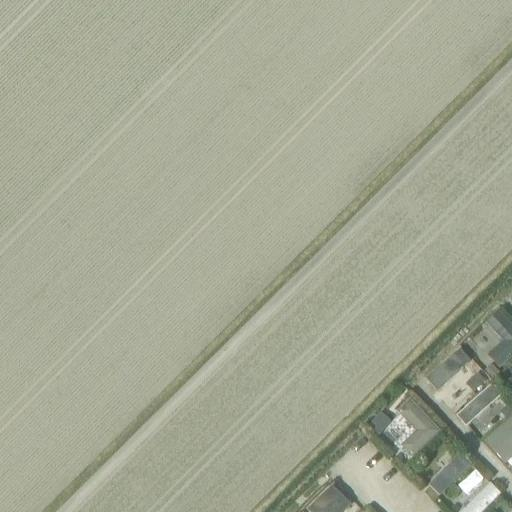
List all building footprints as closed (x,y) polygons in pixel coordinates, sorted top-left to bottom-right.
[(502,343),(487,357),(499,371),(511,359),(511,327),(498,312),(485,324),(502,343)] [(437,392),(466,366),(456,355),(427,381),(437,392)] [(492,386),(457,417),(466,428),(502,396),(492,386)] [(439,434),(410,403),(397,417),(414,434),(399,449),(411,460),(439,434)] [(511,417),(485,443),(506,466),(511,459),(511,417)] [(446,488),(469,466),(461,458),(438,480),(446,488)] [(332,487),(307,511),(308,511),(344,511),(350,506),(332,487)] [(482,511),(499,496),(490,487),(465,511),(482,511)]
